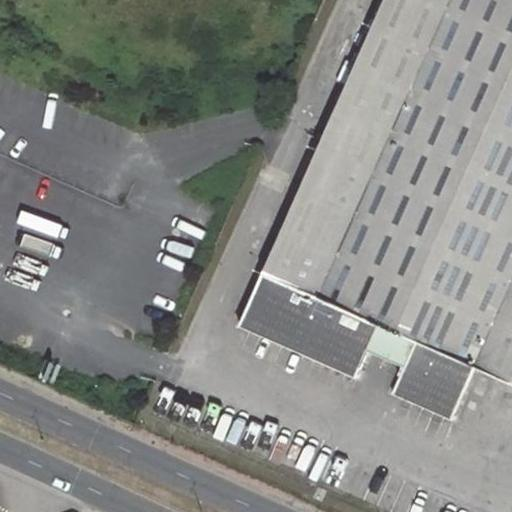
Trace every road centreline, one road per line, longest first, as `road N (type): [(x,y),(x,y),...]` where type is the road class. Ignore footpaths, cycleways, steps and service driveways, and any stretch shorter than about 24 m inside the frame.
road 1 (primary): [(264,511),(0,393)]
road 2 (primary): [(0,447),(140,511)]
